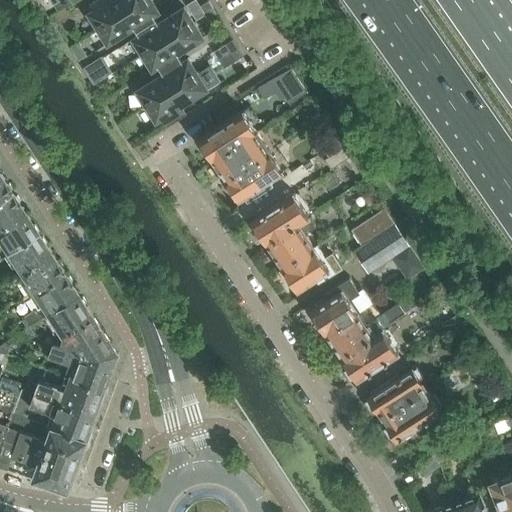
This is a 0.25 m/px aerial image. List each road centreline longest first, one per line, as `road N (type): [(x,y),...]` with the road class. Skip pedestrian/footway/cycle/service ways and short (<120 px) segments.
road 1 (residential): [(511,364),(270,0)]
road 2 (residential): [(393,511),(163,157)]
road 3 (tertiary): [(165,353),(0,83)]
road 4 (motorway): [(387,0),(511,179)]
road 5 (residential): [(165,353),(135,359),(74,511)]
road 6 (tertiary): [(212,472),(165,353)]
road 7 (tertiary): [(165,353),(178,480)]
